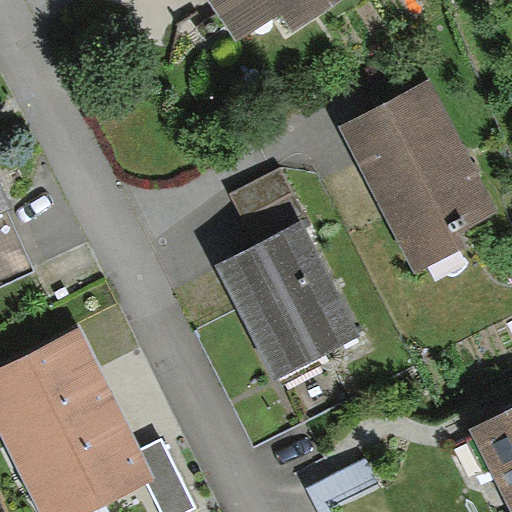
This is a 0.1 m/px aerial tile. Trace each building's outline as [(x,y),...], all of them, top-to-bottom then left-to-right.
[(345,0),(215,0),(239,37),(283,9),(298,31),(345,0)] [(345,131),(419,273),(464,250),(449,223),(494,200),(434,85),(345,131)] [(232,189),(260,243),(313,216),(285,161),(232,189)] [(0,221),(14,216),(0,186),(0,221)] [(219,269),(276,379),(359,335),(302,226),(219,269)] [(0,379),(0,431),(39,511),(102,511),(154,487),(82,339),(0,379)] [(511,411),(473,430),(511,509),(511,411)] [(362,460),(310,491),(322,511),(336,511),(378,486),(362,460)]
